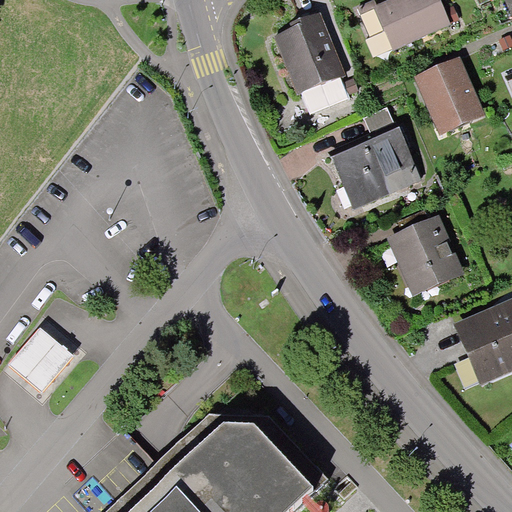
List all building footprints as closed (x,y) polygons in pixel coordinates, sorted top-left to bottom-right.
[(449,25),(460,20),(454,6),(444,10),(440,0),(390,0),(379,5),(376,0),(374,0),(358,7),(370,38),(367,39),(375,57),(449,26),(449,25)] [(275,38),(298,95),(302,93),(311,115),(350,99),(349,95),(360,90),(354,77),(345,81),(344,78),(349,76),(322,11),(291,24),(293,30),(275,38)] [(439,135),(486,114),(461,59),(414,80),(439,135)] [(354,210),(421,181),(389,108),(364,119),(371,134),(329,153),(354,210)] [(413,297),(466,274),(456,253),(453,254),(448,243),(452,242),(440,215),(429,220),(425,210),(398,222),(402,232),(387,238),(413,297)] [(511,299),(455,324),(481,386),(511,372),(511,299)] [(45,405),(77,370),(45,341),(14,376),(45,405)] [(269,418),(210,415),(108,511),(293,511),(326,481),(269,418)]
